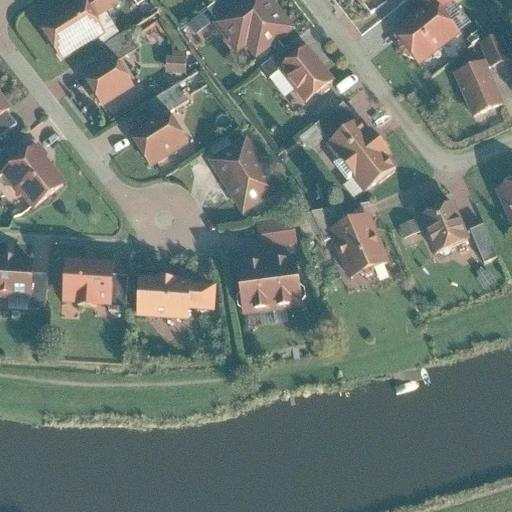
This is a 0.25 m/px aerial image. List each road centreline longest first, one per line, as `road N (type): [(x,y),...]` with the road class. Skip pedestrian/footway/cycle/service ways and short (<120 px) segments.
road 1 (residential): [(318,0),(435,158),(478,159),(511,145)]
road 2 (residential): [(0,39),(121,195),(165,226)]
